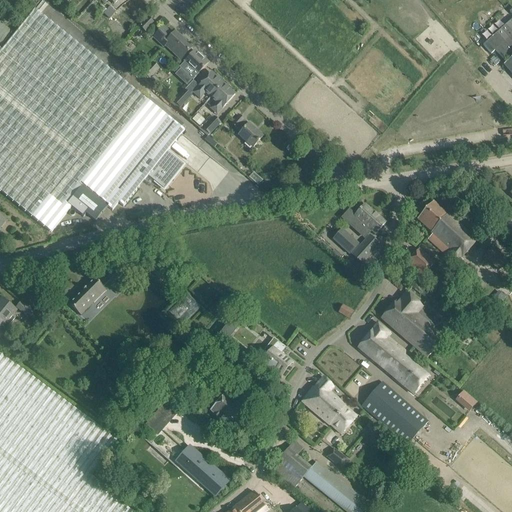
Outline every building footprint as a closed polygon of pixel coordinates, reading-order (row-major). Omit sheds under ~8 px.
[(111,6),(104,13),(110,19),(117,12),(111,6)] [(0,191),(53,234),(73,208),(84,216),(86,213),(96,221),(108,206),(112,211),(119,202),(124,206),(151,172),(166,185),(183,164),(169,152),(186,132),(34,9),(17,34),(0,20),(0,191)] [(139,26),(146,33),(155,24),(148,17),(139,26)] [(163,26),(153,37),(155,39),(163,47),(165,45),(181,60),(186,55),(192,48),(175,32),(168,40),(166,38),(171,33),(165,28),(163,26)] [(185,62),(180,68),(193,80),(198,74),(208,63),(195,51),(185,62)] [(153,77),(161,69),(153,62),(143,73),(154,83),(156,80),(153,77)] [(138,63),(133,70),(138,75),(143,68),(138,63)] [(206,92),(211,97),(223,84),(212,73),(199,87),(200,87),(194,93),(200,98),(206,92)] [(223,84),(211,97),(217,102),(211,109),(217,114),(223,108),(235,95),(223,84)] [(173,105),(179,110),(191,96),(185,91),(173,105)] [(239,136),(245,141),(253,148),(263,137),(249,125),(248,125),(244,121),(245,121),(239,116),(232,124),(242,133),(239,136)] [(203,131),(208,136),(221,123),(215,117),(204,129),(203,131)] [(208,137),(205,140),(214,148),(217,144),(208,137)] [(417,220),(433,234),(428,240),(436,246),(445,254),(443,256),(458,269),(464,261),(463,260),(479,242),(458,223),(441,209),(433,202),(417,220)] [(355,213),(346,223),(365,240),(372,232),(375,235),(386,224),(365,205),(356,215),(355,213)] [(342,230),(333,239),(341,246),(349,254),(358,245),(350,237),(342,230)] [(353,255),(362,264),(380,245),(370,236),(353,255)] [(484,257),(499,271),(508,261),(492,248),(484,257)] [(406,263),(423,278),(435,266),(418,250),(406,263)] [(113,284),(119,290),(125,284),(115,275),(110,280),(110,281),(103,288),(95,279),(70,305),(78,313),(90,301),(93,304),(113,284)] [(465,279),(459,285),(467,292),(472,286),(465,279)] [(423,291),(420,294),(427,299),(429,296),(423,291)] [(501,293),(489,306),(495,311),(506,298),(501,293)] [(414,355),(422,361),(426,357),(427,358),(443,340),(432,330),(433,328),(431,326),(434,322),(420,311),(422,308),(413,301),(406,294),(396,306),(394,305),(381,319),(389,326),(418,350),(414,355)] [(188,295),(170,312),(183,325),(201,308),(188,295)] [(17,311),(1,298),(0,299),(0,325),(6,330),(15,318),(12,316),(17,311)] [(17,308),(27,316),(31,310),(21,302),(17,308)] [(472,305),(468,309),(470,310),(478,318),(482,314),(474,306),(472,305)] [(339,313),(351,319),(355,312),(344,306),(339,313)] [(45,321),(52,328),(59,321),(52,314),(45,321)] [(231,318),(217,336),(225,343),(239,325),(231,318)] [(358,348),(414,395),(429,376),(406,357),(406,351),(407,351),(389,337),(391,334),(378,323),(358,348)] [(262,361),(261,362),(264,365),(263,367),(267,370),(269,368),(281,378),(282,377),(281,376),(291,363),(292,364),(293,363),(281,354),(286,348),(277,341),(274,338),(269,345),(263,352),(269,356),(263,362),(262,361)] [(0,353),(0,511),(133,511),(120,502),(123,499),(92,477),(96,471),(118,441),(0,353)] [(310,409),(342,435),(358,417),(330,392),(335,387),(332,384),(324,378),(319,383),(315,389),(313,388),(302,403),(310,409)] [(362,407),(407,446),(428,422),(383,383),(362,407)] [(225,391),(228,393),(217,405),(210,412),(234,434),(251,415),(244,409),(234,399),(238,394),(230,386),(225,391)] [(464,392),(458,400),(471,411),(477,403),(464,392)] [(264,401),(259,409),(272,416),(276,408),(264,401)] [(159,413),(148,425),(158,434),(169,421),(159,413)] [(364,430),(375,440),(380,434),(369,424),(364,430)] [(167,428),(153,444),(170,459),(169,460),(203,491),(206,488),(215,496),(228,482),(167,428)] [(295,489),(304,477),(348,511),(362,511),(369,503),(317,462),(312,467),(298,456),(304,449),(294,441),(271,470),(295,489)] [(327,457),(342,469),(349,459),(334,448),(327,457)] [(254,492),(235,507),(238,511),(266,511),(269,510),(259,498),(254,492)] [(294,511),(314,511),(302,502),(297,509),(294,511)]
